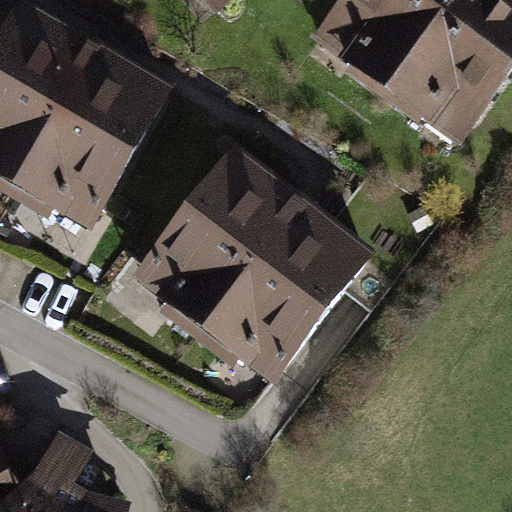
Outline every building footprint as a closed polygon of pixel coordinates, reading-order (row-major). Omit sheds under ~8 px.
[(202,0),(218,18),(237,0),(202,0)] [(511,78),(511,0),(349,0),(317,46),(461,150),(511,78)] [(177,89),(25,4),(0,48),(0,182),(95,235),(177,89)] [(377,249),(238,146),(139,279),(278,382),(377,249)] [(3,448),(1,399),(0,398),(0,511),(132,511),(135,504),(81,485),(96,455),(63,432),(29,481),(3,448)]
